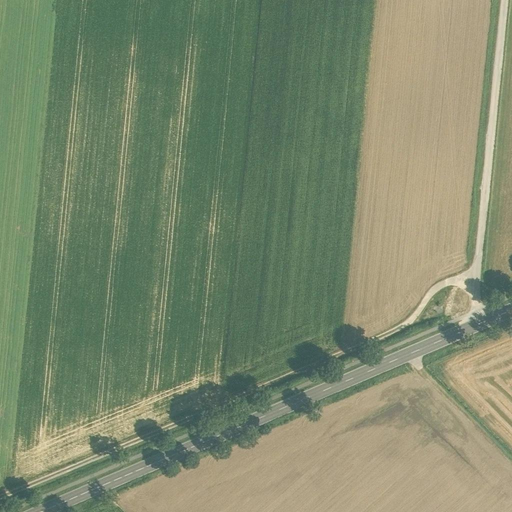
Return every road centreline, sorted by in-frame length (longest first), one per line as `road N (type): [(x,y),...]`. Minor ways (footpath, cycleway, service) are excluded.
road 1 (track): [(475,279),(437,286),(399,328),(0,495)]
road 2 (secondary): [(41,511),(511,309)]
road 3 (track): [(477,324),(505,0)]
road 4 (track): [(406,354),(511,461)]
